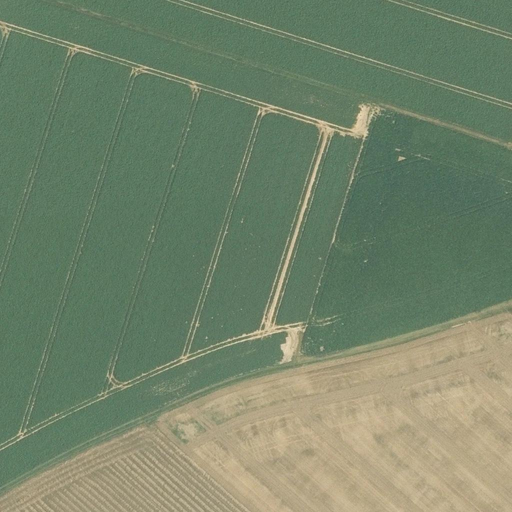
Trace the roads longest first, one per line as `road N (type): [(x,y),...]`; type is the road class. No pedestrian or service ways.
road 1 (track): [(511,303),(203,389),(0,490)]
road 2 (track): [(43,0),(511,147)]
